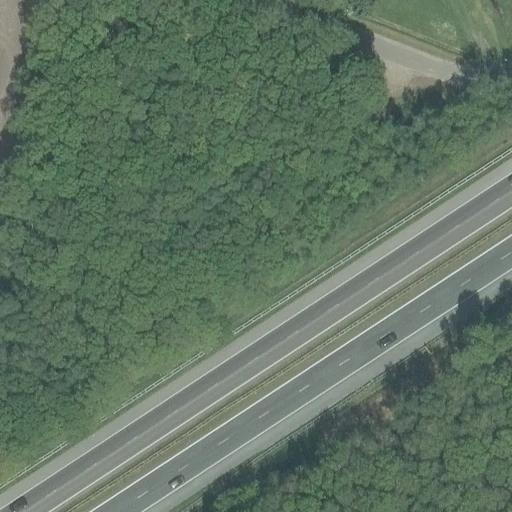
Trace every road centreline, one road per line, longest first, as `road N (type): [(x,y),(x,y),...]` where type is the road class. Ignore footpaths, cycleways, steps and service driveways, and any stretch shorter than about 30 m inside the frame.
road 1 (motorway): [(511,191),(23,511)]
road 2 (motorway): [(117,511),(511,252)]
road 3 (unclassified): [(253,0),(461,77),(511,77)]
